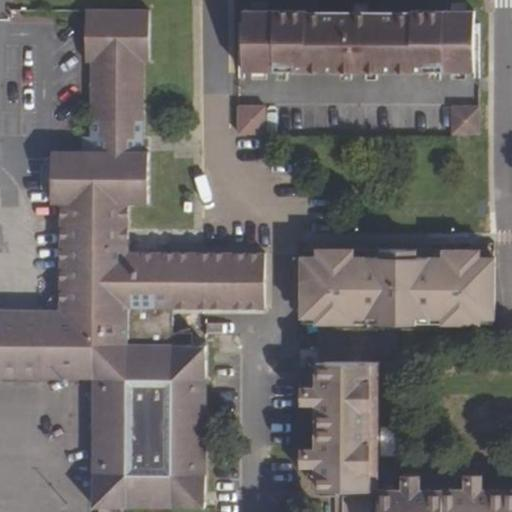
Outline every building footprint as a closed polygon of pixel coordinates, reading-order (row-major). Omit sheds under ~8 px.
[(0,377),(62,379),(62,346),(87,346),(93,346),(93,327),(108,327),(108,315),(114,315),(114,300),(129,300),(129,307),(265,307),(267,253),(149,252),(131,252),(131,203),(149,204),(149,151),(144,151),(145,61),(150,62),(150,10),(87,10),(87,61),(94,61),(93,135),(83,135),(83,151),(53,150),(53,202),(58,203),(56,310),(0,308),(0,377)] [(238,71),(479,71),(479,24),(475,24),(475,11),(412,11),(412,13),(306,13),(306,11),(243,11),(243,23),(239,23),(238,71)] [(265,134),(266,106),(239,106),(238,133),(265,134)] [(479,107),(453,106),(452,134),(479,134),(479,107)] [(412,248),(304,247),(304,324),(313,325),(313,330),(319,330),(319,360),(345,361),(345,330),(372,330),(373,361),(397,362),(398,330),(404,329),(404,326),(494,326),(495,248),(412,248)] [(209,345),(128,344),(129,307),(129,300),(114,300),(114,315),(108,315),(108,327),(93,327),(93,346),(87,346),(62,346),(62,379),(84,379),(82,369),(95,369),(94,379),(93,506),(99,506),(128,506),(207,507),(209,345)] [(245,328),(246,314),(222,313),(221,327),(245,328)] [(345,361),(319,360),(319,386),(304,386),(303,403),(319,403),(319,447),(303,446),(303,465),(319,465),(319,497),(359,497),(381,498),(380,511),(511,511),(511,489),(482,489),(484,475),(465,475),(465,489),(421,489),(422,475),(405,475),(405,489),(398,489),(397,362),(373,361),(345,361)]
